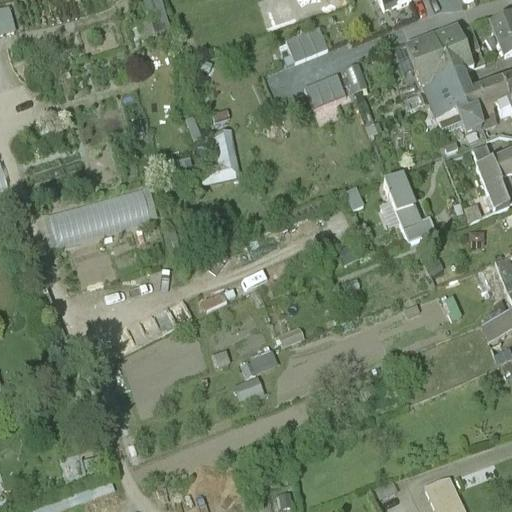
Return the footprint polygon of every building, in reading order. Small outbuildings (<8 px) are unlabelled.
[(373,0),(380,13),(392,8),(393,10),(407,4),(406,2),(410,0),(373,0)] [(0,12),(0,38),(26,31),(19,7),(0,12)] [(498,57),(511,50),(511,8),(483,20),(485,24),(498,57)] [(482,63),(498,57),(485,24),(456,35),(464,55),(476,50),(482,63)] [(470,70),(464,55),(456,35),(454,30),(428,40),(444,80),(457,75),(470,70)] [(324,31),(291,43),(299,65),(332,53),(324,31)] [(419,90),(444,80),(428,40),(403,50),(419,90)] [(511,100),(511,65),(506,68),(510,78),(498,83),(506,103),(511,100)] [(480,131),(474,116),(466,95),(457,75),(444,80),(419,90),(431,120),(451,112),(462,138),(480,131)] [(309,90),(317,111),(349,98),(341,77),(309,90)] [(498,83),(466,95),(474,116),(503,104),(506,103),(498,83)] [(511,129),(511,100),(506,103),(503,104),(511,129)] [(221,174),(237,173),(235,138),(219,139),(221,174)] [(507,210),(497,182),(488,161),(484,150),(466,157),(490,217),(507,210)] [(497,182),(511,176),(511,151),(488,161),(497,182)] [(398,183),(380,190),(398,236),(416,229),(398,183)] [(426,226),(416,229),(398,236),(403,250),(431,239),(426,226)] [(511,343),(511,344),(511,311),(474,326),(485,354),(511,343)] [(239,392),(243,404),(267,397),(263,384),(239,392)] [(438,511),(469,511),(455,478),(428,489),(438,511)]
